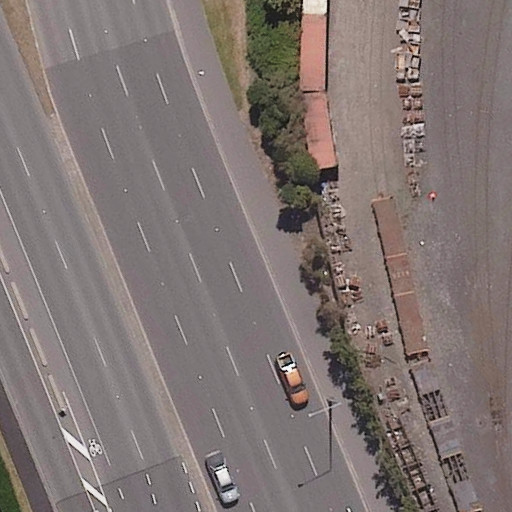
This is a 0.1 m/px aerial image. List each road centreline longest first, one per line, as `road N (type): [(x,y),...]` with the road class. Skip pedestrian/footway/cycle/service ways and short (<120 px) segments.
road 1 (trunk): [(99,0),(171,213),(236,363)]
road 2 (trunk): [(141,453),(0,102)]
road 3 (trunk): [(74,502),(0,317)]
road 4 (secondary): [(236,363),(297,439),(333,511)]
road 5 (trunk): [(236,363),(257,511)]
